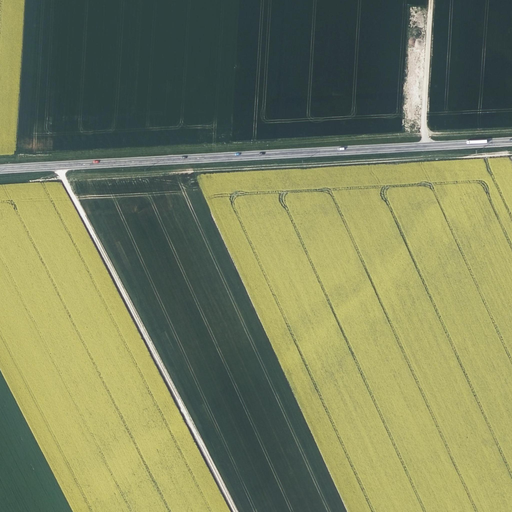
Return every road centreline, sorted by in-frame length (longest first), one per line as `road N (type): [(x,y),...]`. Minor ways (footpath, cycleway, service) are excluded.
road 1 (secondary): [(0,167),(511,138)]
road 2 (track): [(64,179),(511,152)]
road 3 (track): [(423,135),(0,157)]
road 4 (track): [(235,511),(56,164)]
road 5 (track): [(423,144),(431,0)]
